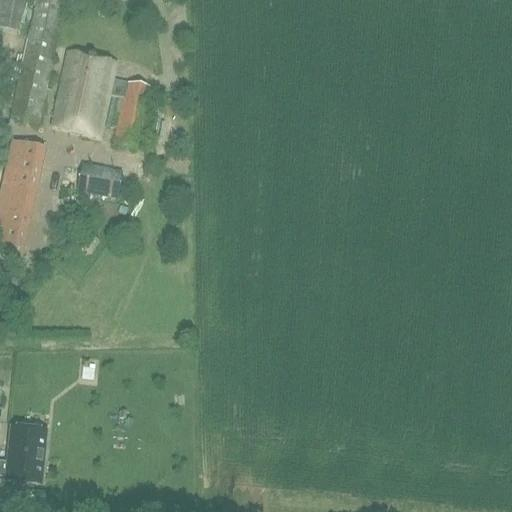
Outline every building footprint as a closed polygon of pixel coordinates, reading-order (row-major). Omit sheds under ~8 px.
[(35,0),(9,120),(38,127),(65,0),(0,0),(0,31),(18,35),(25,0),(35,0)] [(67,53),(59,93),(50,130),(99,141),(116,64),(67,53)] [(153,90),(126,85),(113,145),(140,151),(153,90)] [(14,144),(2,204),(0,215),(0,267),(15,271),(17,260),(23,262),(45,150),(14,144)] [(82,166),(77,193),(77,194),(117,202),(122,174),(82,166)] [(40,435),(11,433),(9,457),(0,455),(0,468),(8,470),(8,472),(36,475),(40,435)]
